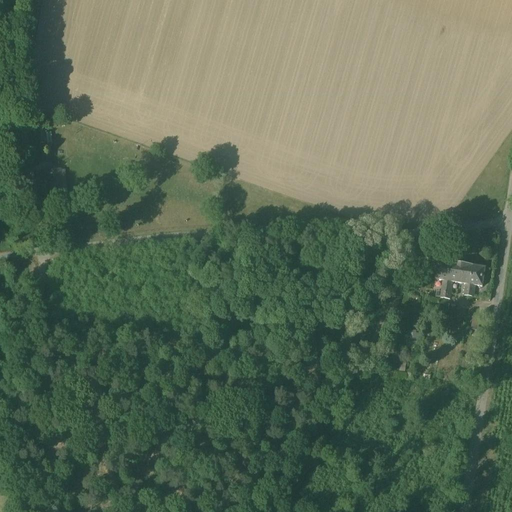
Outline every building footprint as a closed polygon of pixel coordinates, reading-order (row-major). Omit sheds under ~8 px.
[(60,170),(45,171),(47,195),(62,194),(60,170)] [(450,264),(438,262),(436,280),(443,282),(448,282),(451,263),(450,263),(450,264)] [(462,265),(451,263),(448,282),(453,283),(459,284),(462,265)] [(473,267),(462,265),(459,284),(466,285),(470,286),(473,267)] [(485,269),(474,267),(473,267),(470,286),(475,287),(482,288),(485,269)] [(480,318),(473,317),(471,330),(478,331),(480,318)]
